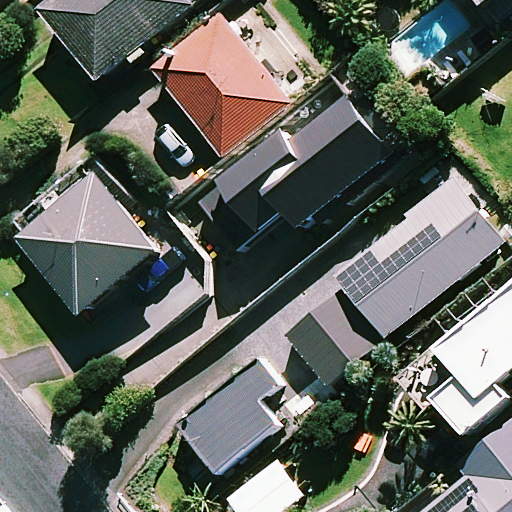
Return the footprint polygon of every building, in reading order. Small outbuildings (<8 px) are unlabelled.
[(201,5),(196,0),(66,0),(52,12),(106,80),(201,5)] [(511,0),(489,0),(507,22),(511,17),(511,0)] [(298,101),(229,18),(162,74),(231,157),(298,101)] [(353,105),(303,146),(291,131),(200,206),(240,253),(275,224),(297,251),(403,164),(353,105)] [(170,250),(106,168),(24,232),(88,313),(170,250)] [(510,241),(461,181),(345,277),(356,290),(313,325),(352,372),(510,241)] [(511,376),(511,289),(447,347),(470,373),(443,396),(475,434),(511,401),(511,389),(506,382),(511,376)] [(222,472),(284,425),(269,405),(293,387),(272,359),(186,425),(222,472)] [(475,483),(438,511),(511,511),(511,436),(467,473),(471,478),(475,483)] [(284,511),(309,494),(284,460),(231,499),(241,511),(284,511)]
